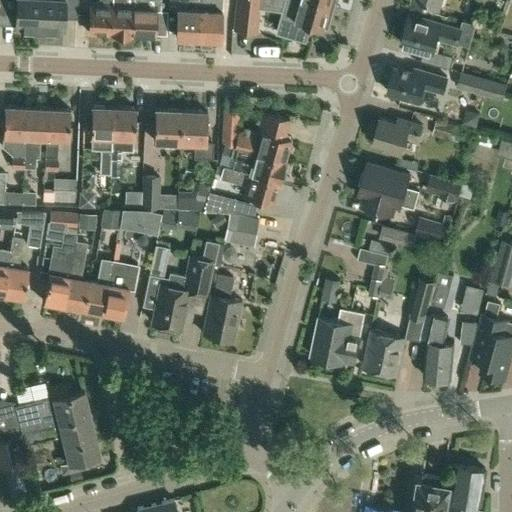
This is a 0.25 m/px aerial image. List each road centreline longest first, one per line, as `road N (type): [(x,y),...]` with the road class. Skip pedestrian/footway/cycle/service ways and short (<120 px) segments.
road 1 (residential): [(363,83),(0,66)]
road 2 (residential): [(266,380),(363,83)]
road 3 (residential): [(266,380),(0,328)]
road 4 (unclassified): [(299,492),(366,436),(509,405)]
road 5 (residential): [(31,511),(221,458),(249,439)]
